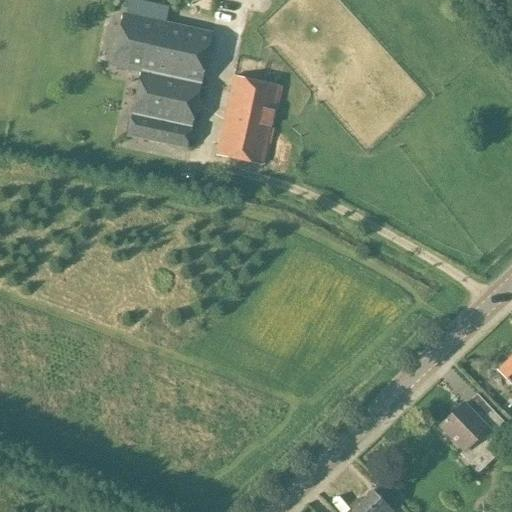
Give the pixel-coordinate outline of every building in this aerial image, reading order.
[(124,15),(113,65),(113,67),(142,73),(128,137),(186,150),(211,34),(124,15)] [(262,165),(279,86),(234,76),(217,155),(262,165)] [(511,358),(499,371),(511,385),(511,358)] [(441,426),(465,451),(460,455),(469,465),(484,451),(487,455),(511,431),(477,395),(465,407),(463,405),(441,426)] [(352,511),(392,511),(389,509),(390,508),(374,491),(363,502),(360,499),(351,508),(354,510),(352,511)] [(511,511),(511,501),(483,501),(482,511),(511,511)]
